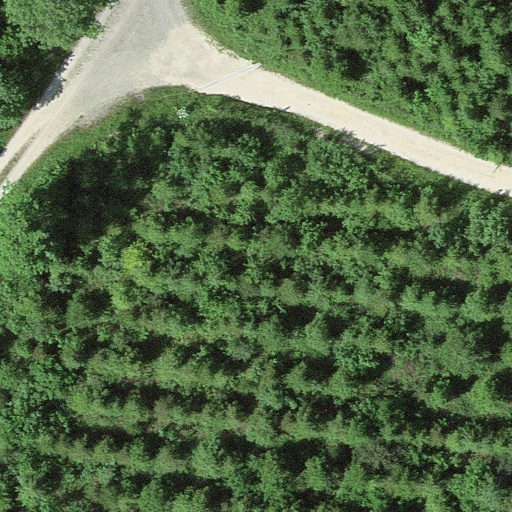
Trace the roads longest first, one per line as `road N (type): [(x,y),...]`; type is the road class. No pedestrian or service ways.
road 1 (track): [(116,14),(258,89),(452,168),(511,184)]
road 2 (track): [(125,0),(0,165)]
